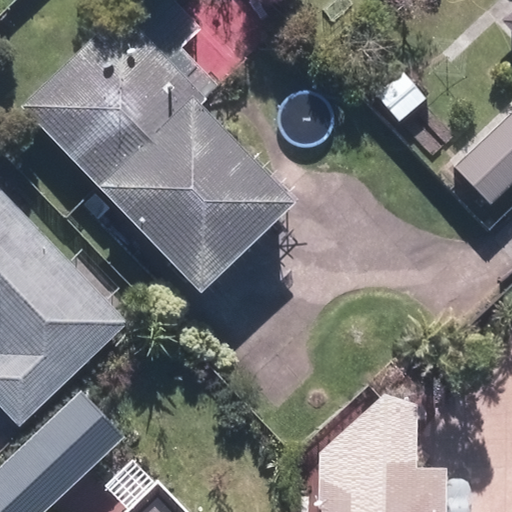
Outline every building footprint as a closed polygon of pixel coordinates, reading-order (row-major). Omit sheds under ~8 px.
[(294,201),(129,21),(35,107),(200,287),(294,201)] [(407,68),(377,97),(431,154),(461,125),(407,68)] [(491,200),(511,180),(511,112),(457,163),(491,200)] [(128,324),(0,189),(0,396),(25,422),(128,324)] [(319,395),(317,511),(447,511),(448,466),(415,465),(416,397),(319,395)] [(191,511),(189,511),(164,511),(155,502),(144,511),(191,511)]
